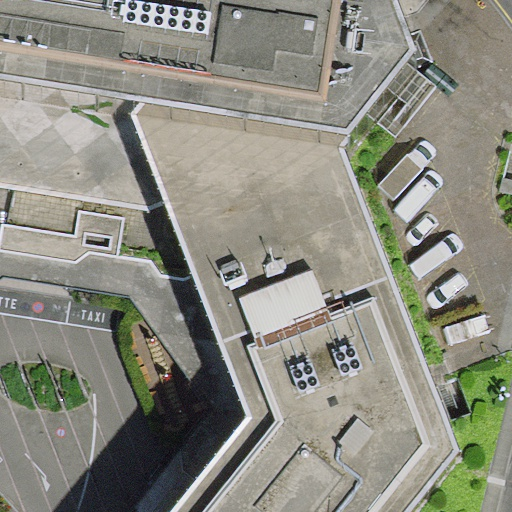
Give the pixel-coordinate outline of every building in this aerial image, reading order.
[(400,0),(0,0),(0,80),(148,103),(352,136),(419,50),(400,0)] [(148,103),(0,80),(0,188),(149,213),(166,207),(132,115),(148,103)] [(195,275),(249,416),(235,431),(171,511),(411,511),(461,450),(341,152),(352,136),(148,103),(132,115),(166,207),(195,275)] [(0,188),(0,251),(79,264),(94,253),(151,261),(163,276),(187,280),(195,275),(166,207),(149,213),(0,188)] [(0,285),(6,281),(132,302),(235,431),(249,416),(195,275),(187,280),(163,276),(151,261),(94,253),(79,264),(0,251),(0,285)]
